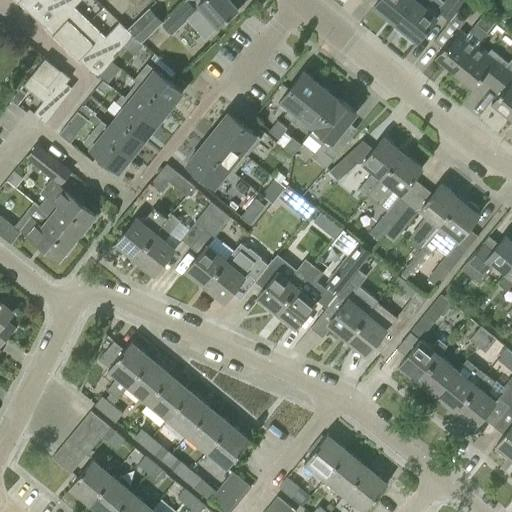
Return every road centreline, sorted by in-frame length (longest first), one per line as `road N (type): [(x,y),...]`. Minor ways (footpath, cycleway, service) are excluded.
road 1 (residential): [(435,480),(345,404),(297,379),(98,292),(66,307)]
road 2 (unclassified): [(511,178),(299,6)]
road 3 (residential): [(0,9),(86,80),(41,135)]
road 4 (residential): [(0,444),(66,307)]
